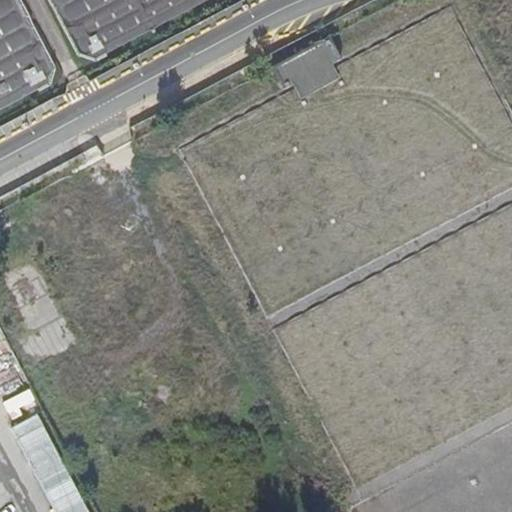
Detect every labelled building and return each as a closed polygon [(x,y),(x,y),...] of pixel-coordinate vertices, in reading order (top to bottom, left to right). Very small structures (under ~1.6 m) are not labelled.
[(53,69),(16,0),(0,0),(0,109),(48,84),(53,69)] [(50,0),(79,54),(96,59),(207,0),(50,0)] [(511,188),(511,125),(449,7),(333,69),(331,65),(341,59),(329,36),(271,67),(283,90),(293,85),(295,89),(179,151),(267,318),(511,188)] [(511,204),(273,330),(357,490),(511,407),(511,204)] [(511,511),(511,422),(351,507),(348,511),(511,511)]
